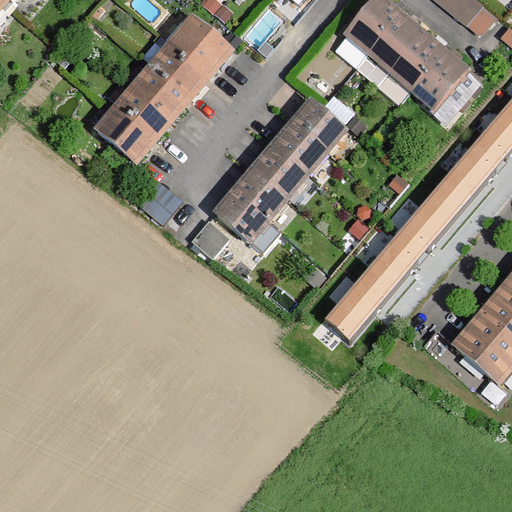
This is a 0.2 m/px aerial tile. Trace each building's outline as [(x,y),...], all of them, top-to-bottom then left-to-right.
[(0,0),(0,21),(19,0),(0,0)] [(470,0),(434,0),(485,41),(500,24),(470,0)] [(381,2),(347,44),(440,120),(474,78),(381,2)] [(227,56),(189,24),(95,136),(134,168),(227,56)] [(353,141),(313,106),(215,216),(255,251),(353,141)] [(507,163),(511,157),(511,106),(482,141),(507,163)] [(482,141),(473,153),(498,174),(507,163),(482,141)] [(438,193),(464,214),(498,174),(473,153),(453,175),(438,193)] [(181,206),(160,188),(142,210),(163,227),(181,206)] [(429,255),(464,214),(438,193),(404,233),(429,255)] [(210,225),(192,246),(213,264),(231,243),(210,225)] [(404,233),(395,244),(420,266),(429,255),(404,233)] [(360,285),(385,306),(420,266),(395,244),(360,285)] [(351,347),(385,306),(360,285),(326,325),(351,347)] [(511,396),(511,295),(462,355),(511,397),(511,396)]
